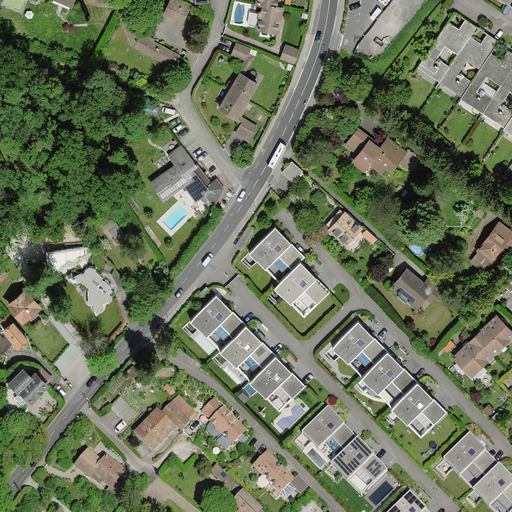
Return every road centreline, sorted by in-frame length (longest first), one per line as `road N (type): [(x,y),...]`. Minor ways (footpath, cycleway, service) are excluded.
road 1 (secondary): [(0,504),(248,194)]
road 2 (residential): [(248,194),(184,97),(225,0)]
road 3 (secondary): [(248,194),(311,72),(330,0)]
